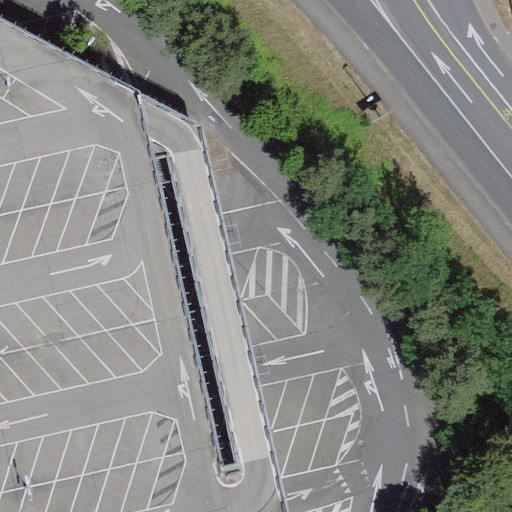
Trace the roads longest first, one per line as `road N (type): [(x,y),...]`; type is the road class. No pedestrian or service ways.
road 1 (tertiary): [(392,0),(503,143)]
road 2 (motorway): [(503,143),(454,0)]
